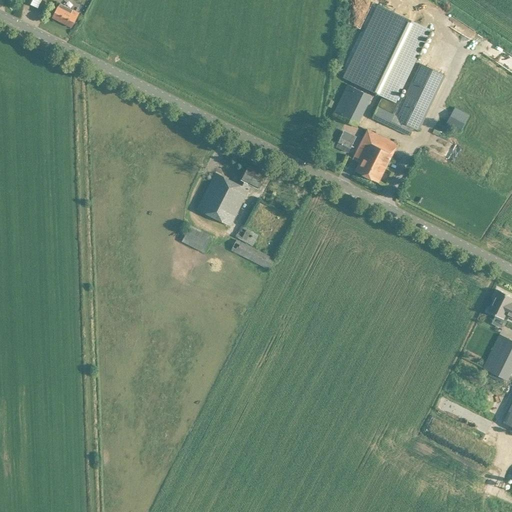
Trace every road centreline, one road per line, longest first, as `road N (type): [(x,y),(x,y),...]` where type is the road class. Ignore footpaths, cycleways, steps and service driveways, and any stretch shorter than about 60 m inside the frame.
road 1 (unclassified): [(511,268),(0,16)]
road 2 (track): [(95,511),(78,55)]
